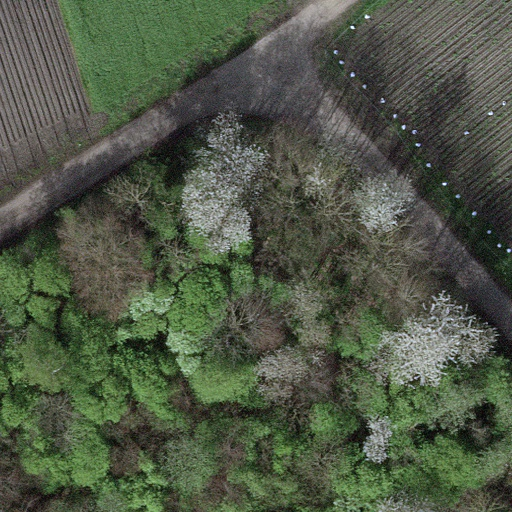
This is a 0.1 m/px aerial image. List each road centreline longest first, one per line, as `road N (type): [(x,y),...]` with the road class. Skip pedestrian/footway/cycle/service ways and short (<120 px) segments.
road 1 (track): [(511,304),(282,46)]
road 2 (track): [(0,212),(282,46)]
